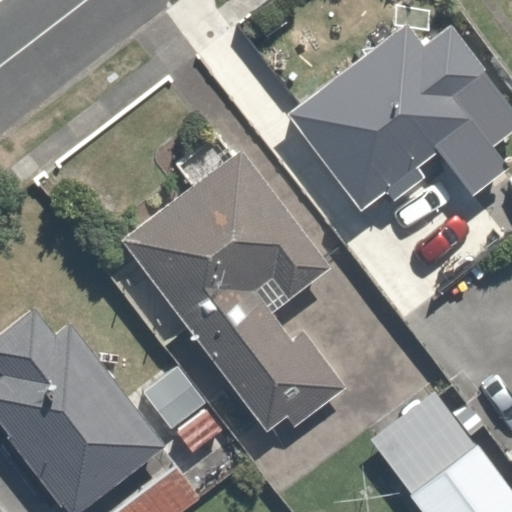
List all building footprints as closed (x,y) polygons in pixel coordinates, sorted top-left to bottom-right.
[(511,107),(438,14),(416,32),(399,11),(263,118),(340,215),(429,146),(475,205),(511,175),(511,167),(490,140),(511,122),(511,107)] [(268,284),(316,248),(231,135),(100,234),(251,433),(334,371),(268,284)] [(471,405),(511,375),(511,369),(424,248),(380,280),(471,405)] [(23,302),(0,320),(0,433),(59,506),(151,432),(59,319),(46,330),(23,302)] [(511,375),(471,405),(511,460),(511,375)] [(511,511),(511,482),(427,376),(358,430),(423,511),(511,511)]
